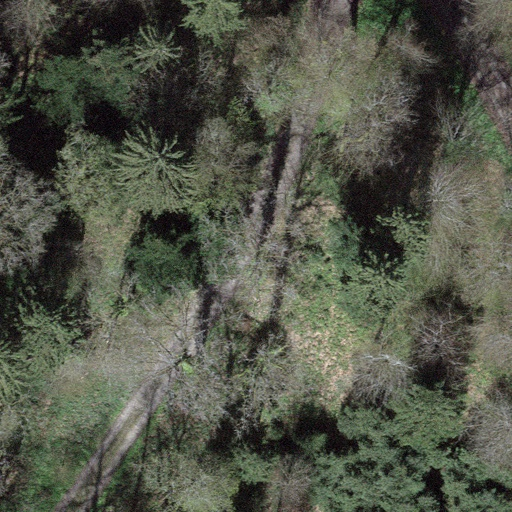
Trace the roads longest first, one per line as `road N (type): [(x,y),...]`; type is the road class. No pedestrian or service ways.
road 1 (track): [(340,0),(321,70),(254,222),(202,318),(68,511)]
road 2 (track): [(511,109),(449,0)]
